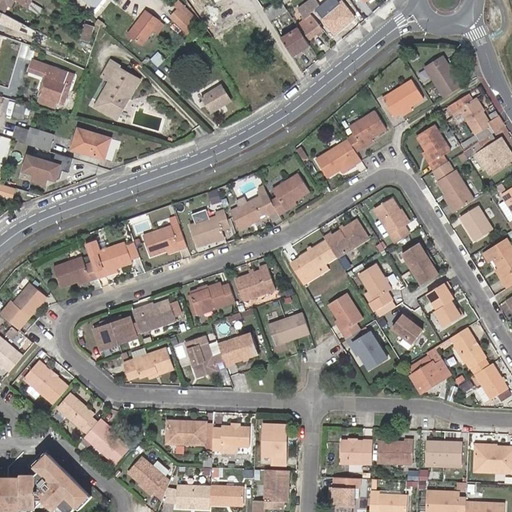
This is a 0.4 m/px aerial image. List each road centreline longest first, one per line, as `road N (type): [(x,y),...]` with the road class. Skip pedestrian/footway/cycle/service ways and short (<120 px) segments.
road 1 (residential): [(511,352),(396,172),(271,243),(76,309),(59,337),(67,355),(119,395)]
road 2 (secondary): [(422,12),(235,144),(25,227),(0,247)]
road 3 (residential): [(312,403),(430,405),(462,417),(511,419)]
road 4 (residential): [(119,395),(312,403)]
road 5 (residential): [(120,511),(121,496),(54,443),(20,445),(15,419),(0,405)]
